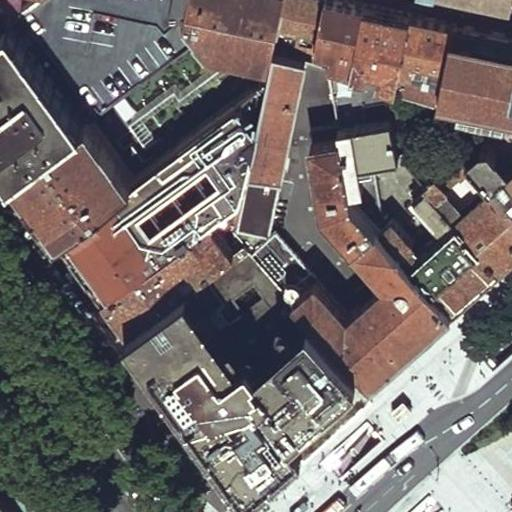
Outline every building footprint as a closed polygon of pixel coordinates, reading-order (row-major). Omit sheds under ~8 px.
[(0,0),(0,19),(9,13),(27,0),(0,0)] [(27,0),(9,13),(84,112),(89,108),(191,34),(194,31),(182,11),(190,12),(192,0),(27,0)] [(182,11),(194,31),(191,34),(203,50),(270,66),(275,42),(284,0),(192,0),(190,12),(182,11)] [(284,0),(275,42),(296,49),(299,38),(317,41),(326,0),(284,0)] [(354,0),(326,0),(317,41),(314,55),(332,61),(353,68),(366,2),(354,0)] [(389,7),(366,2),(353,68),(384,78),(398,82),(411,12),(389,7)] [(434,16),(411,12),(398,82),(443,97),(456,21),(434,16)] [(84,112),(9,13),(0,19),(0,149),(3,154),(11,165),(84,112)] [(511,32),(456,21),(443,97),(447,100),(453,103),(511,115),(511,32)] [(248,165),(282,172),(306,52),(296,49),(275,42),(270,66),(267,74),(248,165)] [(476,289),(500,268),(421,180),(418,184),(421,188),(417,193),(417,198),(445,229),(421,250),(391,217),(388,219),(382,211),(374,159),(397,153),(391,115),(368,120),(363,94),(386,89),(384,78),(353,68),(332,61),(341,122),(353,197),(452,311),(476,289)] [(95,280),(104,292),(221,206),(243,191),(248,165),(267,74),(134,171),(56,226),(95,280)] [(134,171),(89,108),(84,112),(11,165),(35,197),(56,226),(134,171)] [(353,197),(341,122),(315,127),(316,139),(314,140),(327,208),(387,279),(369,294),(350,310),(318,276),(294,295),(319,324),(371,382),(414,344),(452,311),(353,197)] [(511,213),(461,156),(458,153),(436,170),(414,145),(400,156),(421,180),(500,268),(511,257),(511,213)] [(511,164),(501,174),(474,146),(461,156),(511,213),(511,164)] [(282,172),(248,165),(243,191),(221,206),(236,227),(269,233),(282,172)] [(221,206),(104,292),(123,319),(128,324),(185,283),(245,240),(236,227),(221,206)] [(245,240),(270,269),(293,249),(276,230),(269,233),(236,227),(245,240)] [(270,269),(288,288),(309,268),(293,249),(270,269)] [(349,402),(371,382),(319,324),(266,368),(258,358),(247,363),(185,283),(128,324),(133,332),(180,396),(189,409),(254,386),(302,443),(316,431),(349,402)] [(275,467),(302,443),(254,386),(189,409),(248,491),(275,467)] [(10,502),(17,511),(57,511),(37,484),(10,502)] [(0,511),(17,511),(10,502),(5,495),(0,487),(0,511)]
